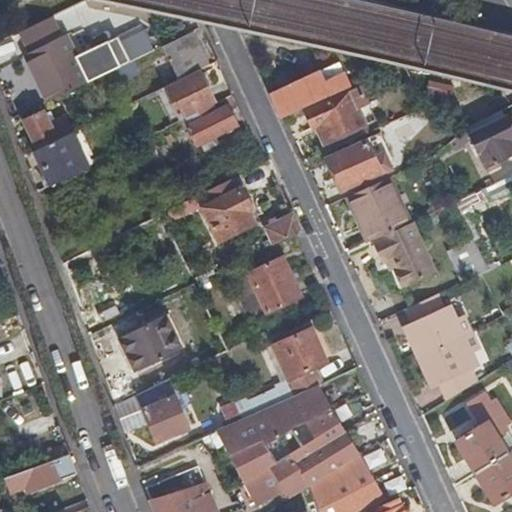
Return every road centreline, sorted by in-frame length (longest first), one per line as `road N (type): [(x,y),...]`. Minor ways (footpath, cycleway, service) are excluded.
road 1 (residential): [(445,511),(214,0)]
road 2 (residential): [(121,511),(0,174)]
